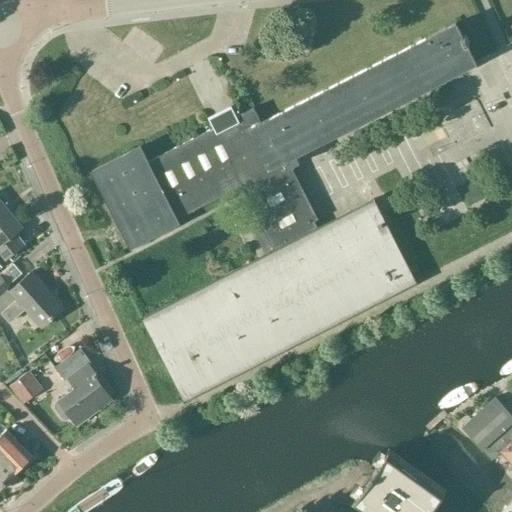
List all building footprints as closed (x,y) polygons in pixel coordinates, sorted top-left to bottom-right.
[(462,35),(455,22),(261,122),(253,107),(148,161),(140,146),(92,170),(130,246),(179,222),(177,218),(241,185),(273,249),(141,317),(184,400),(416,282),(373,198),(317,227),(313,221),(318,218),(292,166),(287,169),(283,160),(475,62),(466,43),(469,42),(465,34),(462,35)] [(0,253),(5,260),(24,244),(15,232),(21,228),(0,202),(0,253)] [(13,262),(0,272),(0,294),(10,286),(9,284),(22,272),(13,262)] [(31,269),(7,291),(0,296),(0,312),(9,322),(24,309),(41,328),(65,307),(31,269)] [(97,376),(78,350),(54,368),(64,381),(68,378),(75,388),(59,400),(56,403),(55,407),(62,417),(66,417),(70,415),(77,425),(112,398),(96,377),(97,376)] [(511,414),(495,396),(461,427),(491,460),(499,452),(511,466),(511,414)] [(6,430),(0,435),(0,458),(14,473),(32,456),(6,430)] [(375,468),(352,500),(368,511),(428,511),(444,491),(387,450),(375,468)] [(0,487),(14,473),(0,458),(0,487)]
